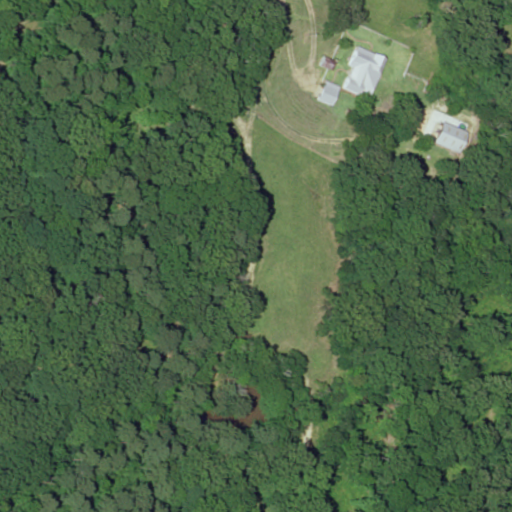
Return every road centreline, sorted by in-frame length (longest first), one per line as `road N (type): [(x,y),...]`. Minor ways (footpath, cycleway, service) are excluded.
road 1 (residential): [(0,461),(13,443),(205,345),(250,214),(248,0)]
road 2 (residential): [(205,345),(205,421),(238,511)]
